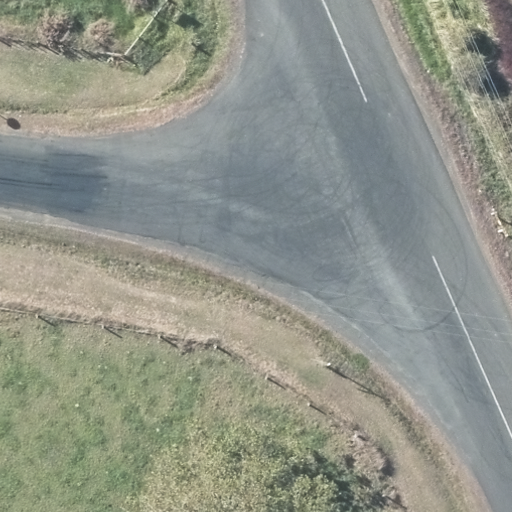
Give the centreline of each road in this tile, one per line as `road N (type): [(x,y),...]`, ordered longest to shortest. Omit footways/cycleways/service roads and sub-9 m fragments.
road 1 (unclassified): [(398,179),(247,209),(0,168)]
road 2 (unclassified): [(398,179),(511,439)]
road 3 (unclassified): [(319,0),(398,179)]
